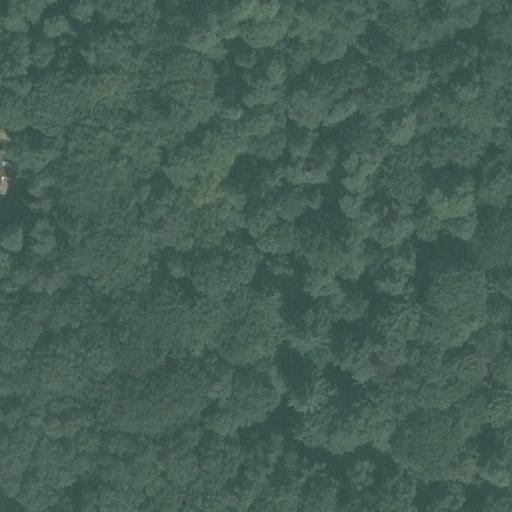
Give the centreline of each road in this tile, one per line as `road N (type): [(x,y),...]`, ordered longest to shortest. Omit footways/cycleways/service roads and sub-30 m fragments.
road 1 (track): [(117,0),(114,12),(141,60),(210,122),(224,152),(190,434)]
road 2 (track): [(511,482),(112,404)]
